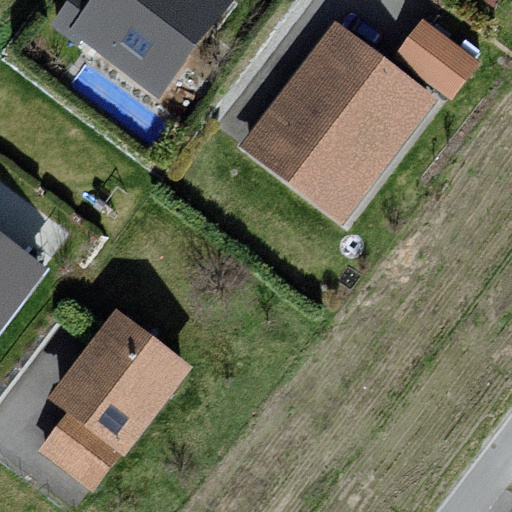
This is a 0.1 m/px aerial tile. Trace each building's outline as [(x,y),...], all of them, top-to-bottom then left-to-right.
[(234,0),(73,0),(55,24),(160,101),(234,0)] [(423,29),(396,67),(451,111),(482,70),(423,29)] [(334,33),(236,161),(345,238),(435,110),(334,33)] [(0,333),(45,272),(0,239),(0,333)] [(117,326),(49,412),(68,431),(41,458),(90,506),(192,391),(117,326)]
